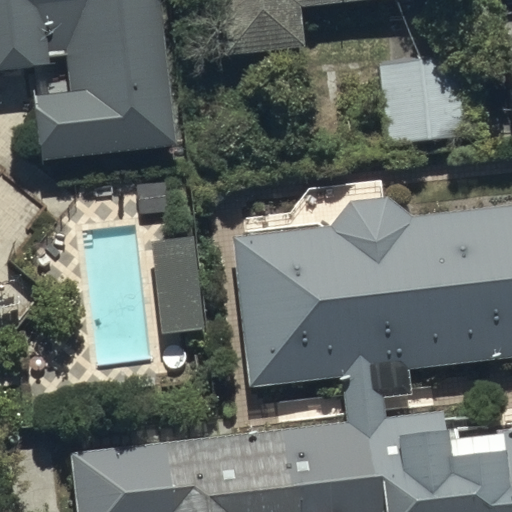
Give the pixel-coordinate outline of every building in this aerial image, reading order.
[(0,0),(0,86),(44,82),(43,66),(62,64),(66,112),(31,115),(36,178),(175,165),(159,0),(0,0)] [(404,0),(211,0),(217,74),(304,66),(301,20),(405,11),(404,0)] [(460,69),(375,74),(379,157),(465,152),(460,69)] [(329,241),(229,254),(246,400),(337,390),(342,437),(68,467),(72,511),(511,511),(511,219),(412,232),(388,213),(348,214),(329,241)] [(190,249),(146,255),(157,348),(202,342),(190,249)]
